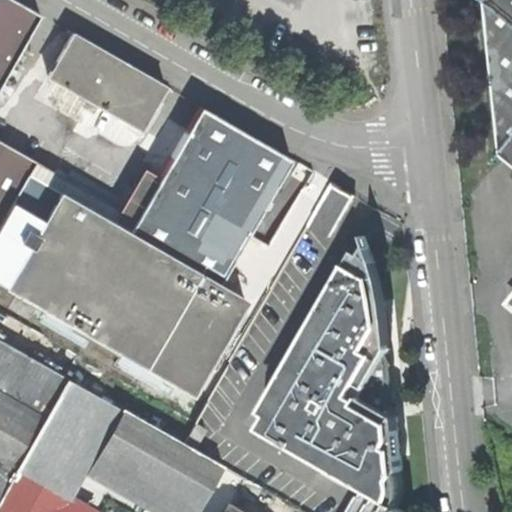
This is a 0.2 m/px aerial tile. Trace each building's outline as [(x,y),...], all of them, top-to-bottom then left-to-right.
[(264,307),(313,223),(337,181),(313,168),(243,294),(221,280),(291,155),(200,103),(160,176),(144,168),(120,208),(0,138),(0,86),(41,12),(19,0),(0,0),(0,280),(6,285),(47,304),(192,389),(246,297),(264,307)] [(511,0),(489,0),(487,3),(500,154),(511,163),(511,0)] [(141,128),(166,83),(120,57),(73,30),(48,73),(141,128)] [(355,192),(337,181),(313,223),(330,234),(355,192)] [(407,511),(399,506),(404,493),(404,486),(404,478),(402,470),(403,467),(401,441),(398,415),(387,409),(391,399),(393,389),(393,376),(393,368),(391,356),(388,352),(391,348),(391,332),(389,314),(384,290),(376,260),(364,253),(356,266),(350,262),(265,410),(270,414),(262,427),(367,487),(363,494),(361,493),(350,511),(407,511)] [(0,511),(88,511),(69,501),(93,461),(182,511),(196,511),(216,478),(239,491),(247,477),(194,447),(205,427),(196,421),(184,440),(0,334),(0,511)] [(249,511),(230,501),(222,511),(249,511)]
